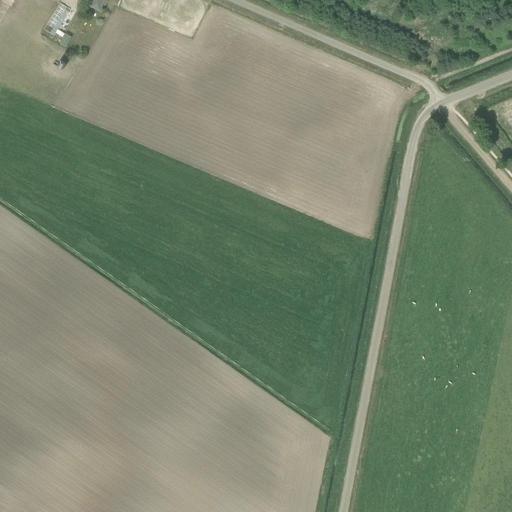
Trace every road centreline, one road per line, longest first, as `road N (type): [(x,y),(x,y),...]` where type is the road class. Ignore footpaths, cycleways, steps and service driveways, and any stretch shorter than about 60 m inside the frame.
road 1 (unclassified): [(341,511),(415,136),(424,111),(442,102)]
road 2 (unclassified): [(442,102),(428,86),(235,0)]
